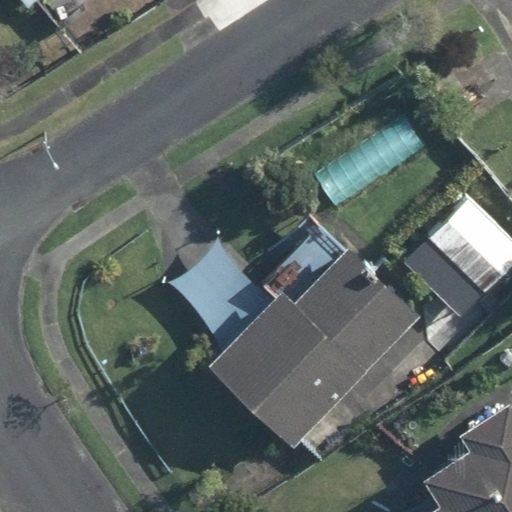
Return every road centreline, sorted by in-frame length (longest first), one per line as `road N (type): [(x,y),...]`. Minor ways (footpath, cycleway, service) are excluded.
road 1 (residential): [(0,207),(345,0)]
road 2 (residential): [(0,402),(69,511)]
